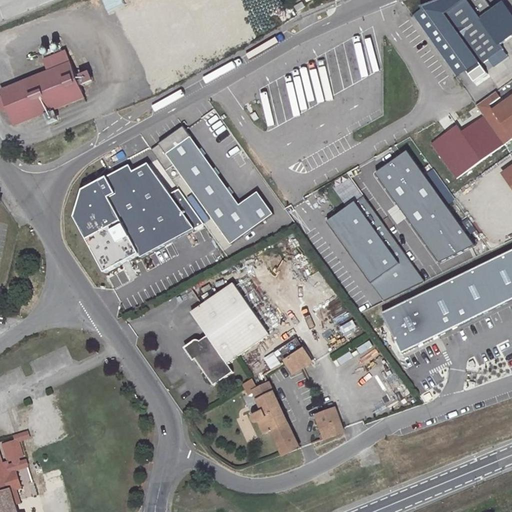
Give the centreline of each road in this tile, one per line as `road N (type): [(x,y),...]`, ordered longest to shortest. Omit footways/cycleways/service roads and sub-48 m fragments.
road 1 (unclassified): [(24,196),(329,22),(384,0)]
road 2 (residential): [(171,449),(242,483),(287,482),(390,424),(511,382)]
road 3 (unclassified): [(171,449),(165,414),(82,289)]
road 4 (secondary): [(511,455),(375,511)]
road 5 (unknown): [(303,314),(361,441)]
